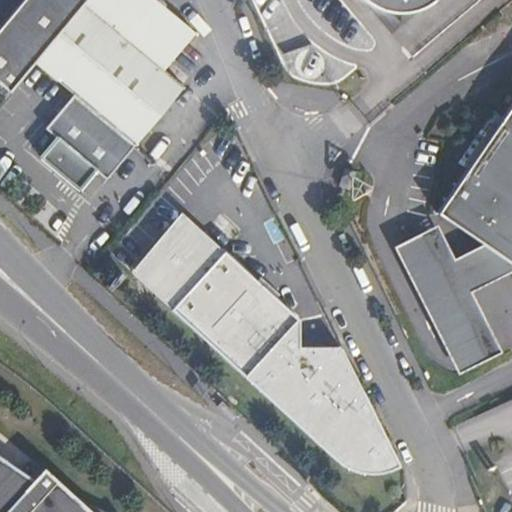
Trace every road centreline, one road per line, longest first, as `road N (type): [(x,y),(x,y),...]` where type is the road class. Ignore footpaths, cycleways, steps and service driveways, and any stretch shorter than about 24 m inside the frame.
road 1 (unclassified): [(212,0),(430,455),(438,511)]
road 2 (unknown): [(348,118),(389,151),(428,94),(511,37)]
road 3 (secondary): [(178,435),(64,330)]
road 4 (secondary): [(275,511),(178,435)]
